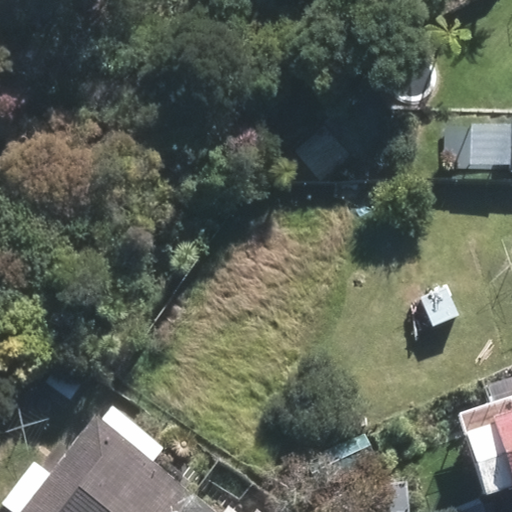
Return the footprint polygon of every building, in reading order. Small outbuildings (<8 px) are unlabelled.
[(322,130),(290,157),(317,187),(349,158),(322,130)] [(439,295),(413,307),(426,336),(452,324),(439,295)] [(256,511),(250,507),(246,511),(209,511),(81,414),(3,511),(256,511)] [(511,416),(484,425),(507,500),(511,498),(511,416)] [(403,511),(403,480),(372,481),(372,511),(403,511)]
